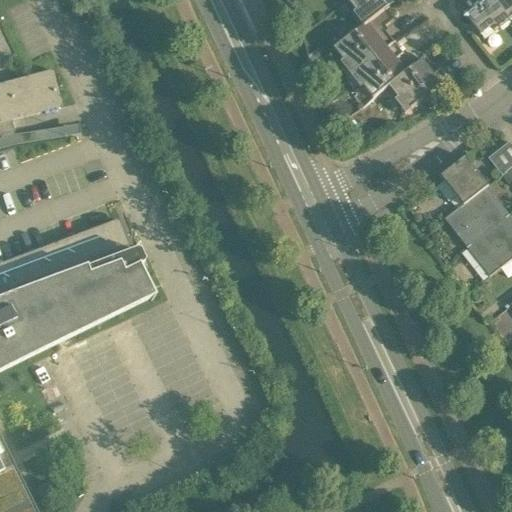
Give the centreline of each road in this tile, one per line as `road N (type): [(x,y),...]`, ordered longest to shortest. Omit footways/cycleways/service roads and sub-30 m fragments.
road 1 (tertiary): [(307,196),(212,0)]
road 2 (residential): [(326,237),(483,112)]
road 3 (residential): [(483,112),(307,196)]
road 4 (tertiary): [(467,511),(380,347)]
road 5 (tertiary): [(380,347),(389,396),(440,511)]
road 6 (tertiary): [(380,347),(326,237)]
